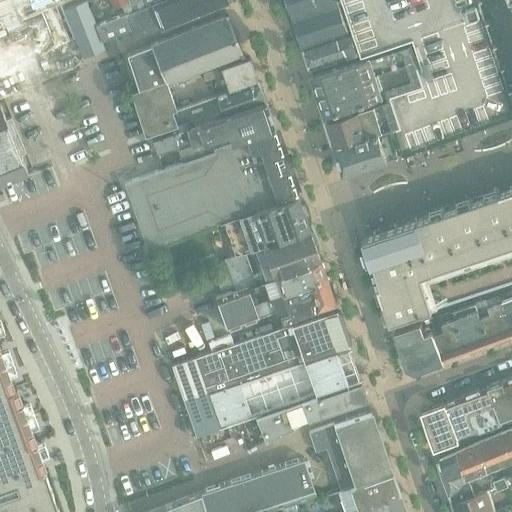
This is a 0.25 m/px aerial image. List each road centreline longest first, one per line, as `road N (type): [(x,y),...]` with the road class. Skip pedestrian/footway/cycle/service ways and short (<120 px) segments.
road 1 (residential): [(0,251),(73,404),(100,511)]
road 2 (residential): [(430,511),(391,394),(511,350)]
